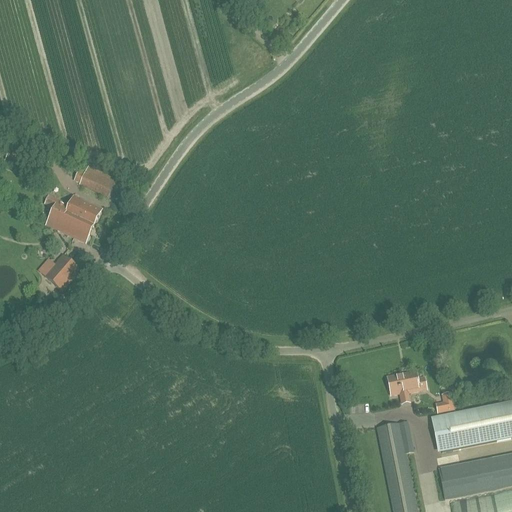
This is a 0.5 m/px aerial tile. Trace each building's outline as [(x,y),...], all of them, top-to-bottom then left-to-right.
[(88,168),(80,185),(108,198),(116,181),(88,168)] [(70,207),(49,197),(45,205),(55,210),(47,227),(86,244),(101,210),(74,198),(70,207)] [(79,271),(64,258),(47,278),(62,290),(79,271)] [(410,404),(408,396),(408,394),(426,390),(423,378),(417,380),(415,374),(388,379),(391,397),(400,396),(402,405),(410,404)] [(452,394),(442,396),(443,404),(436,405),(437,413),(455,410),(452,394)] [(511,403),(435,419),(442,454),(511,440),(511,403)] [(412,445),(410,434),(402,436),(400,426),(377,430),(393,511),(416,511),(404,447),(412,445)] [(445,501),(511,488),(511,456),(439,471),(445,501)]
